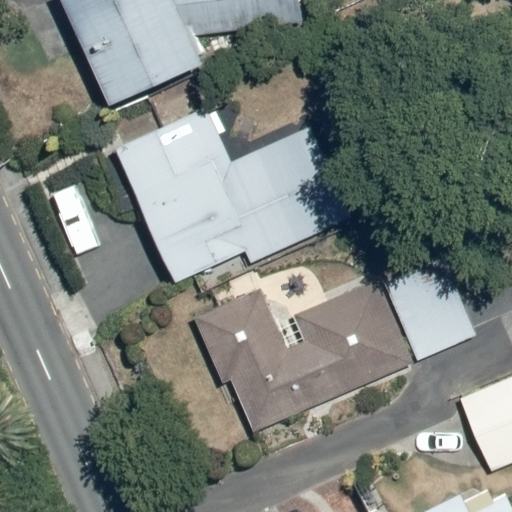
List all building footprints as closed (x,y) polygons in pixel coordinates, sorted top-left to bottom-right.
[(72,0),(120,102),(211,60),(198,31),(310,23),(308,0),(72,0)] [(209,103),(122,148),(185,285),(253,254),(256,262),(317,234),(276,146),(237,164),(209,103)] [(227,301),(201,312),(231,382),(241,377),(263,429),(485,333),(446,242),(318,297),(301,258),(263,274),(259,265),(218,282),(227,301)] [(511,376),(462,398),(493,473),(511,465),(511,376)] [(511,511),(511,502),(509,496),(476,511),(474,511),(466,496),(435,511),(511,511)]
